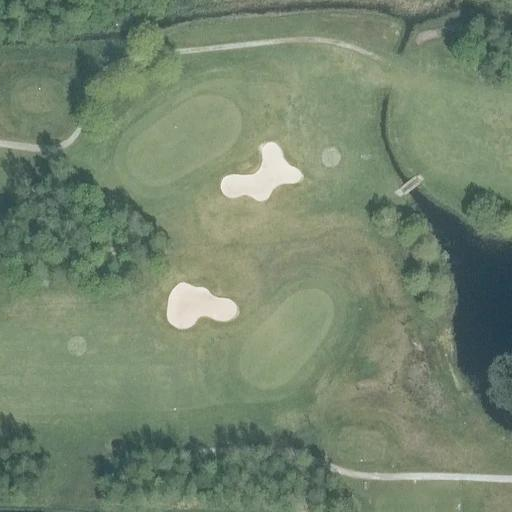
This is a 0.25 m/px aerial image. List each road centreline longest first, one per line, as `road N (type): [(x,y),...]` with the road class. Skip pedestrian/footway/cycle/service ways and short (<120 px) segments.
road 1 (track): [(0,144),(58,148),(76,133),(96,78),(155,56),(322,41),(390,65)]
road 2 (track): [(201,451),(280,451),(353,477),(511,481)]
